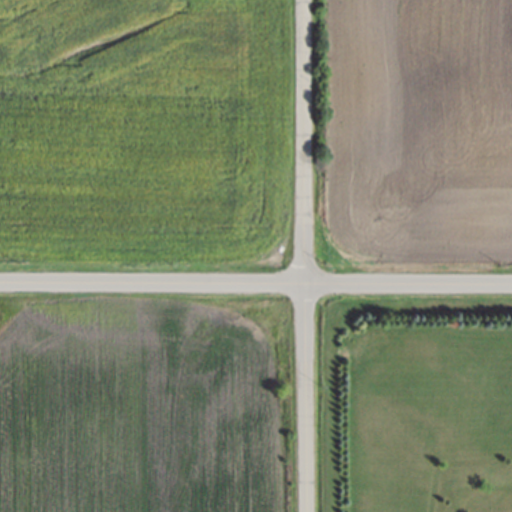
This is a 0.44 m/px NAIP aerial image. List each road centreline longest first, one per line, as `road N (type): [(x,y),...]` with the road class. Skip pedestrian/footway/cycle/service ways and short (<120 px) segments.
road 1 (residential): [(303,0),(307,511)]
road 2 (tertiary): [(0,283),(511,284)]
